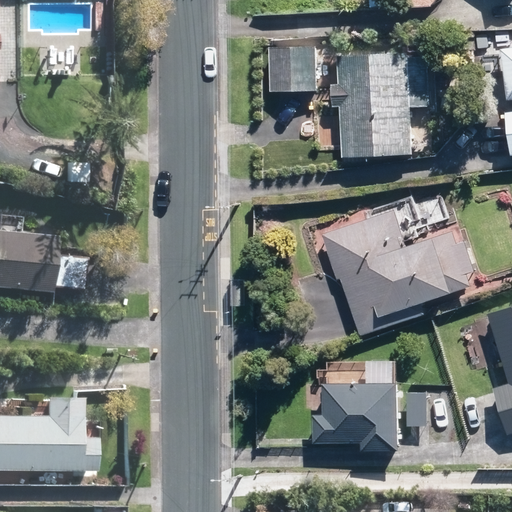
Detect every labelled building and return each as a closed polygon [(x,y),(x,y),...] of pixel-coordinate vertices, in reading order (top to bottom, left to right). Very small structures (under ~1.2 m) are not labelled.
[(314,48),(273,47),(272,89),(313,90),(314,48)] [(405,62),(341,64),(345,154),(409,152),(405,62)] [(398,214),(331,235),(361,333),(420,314),(416,301),(469,285),(465,273),(473,271),(465,245),(455,248),(451,233),(408,247),(398,214)] [(46,240),(0,235),(0,286),(42,290),(46,240)] [(511,312),(492,318),(511,383),(511,385),(498,390),(511,431),(511,430),(511,312)] [(397,448),(396,387),(327,388),(328,415),(315,415),(316,440),(362,440),(362,448),(397,448)] [(427,394),(402,395),(402,426),(428,426),(427,394)] [(40,418),(0,416),(0,467),(84,469),(85,439),(72,438),(72,400),(41,400),(40,418)]
